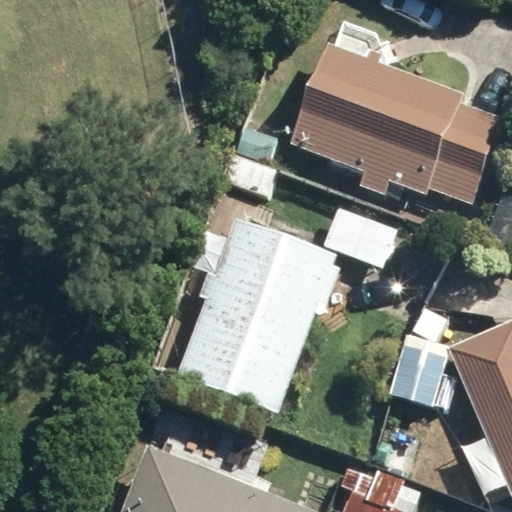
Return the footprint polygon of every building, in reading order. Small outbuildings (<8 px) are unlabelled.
[(461,103),(328,54),(289,156),(359,182),(354,194),(385,205),(389,193),(422,206),(426,196),(473,213),(505,127),(458,110),(461,103)] [(401,243),(335,219),(321,256),(387,280),(401,243)] [(336,270),(236,232),(175,388),(275,427),(318,317),(326,320),(342,278),(334,275),(336,270)] [(511,333),(449,359),(511,510),(511,333)] [(279,511),(148,460),(127,511),(279,511)]
